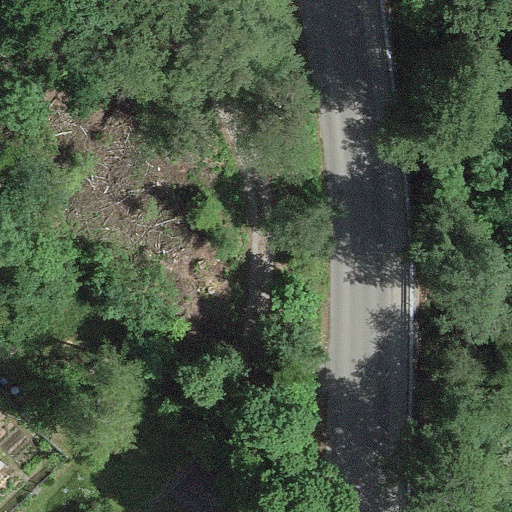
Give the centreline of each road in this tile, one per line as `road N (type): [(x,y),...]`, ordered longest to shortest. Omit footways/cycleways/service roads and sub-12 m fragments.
road 1 (unknown): [(163,0),(229,97),(261,187),(264,254),(239,511)]
road 2 (tertiary): [(361,511),(361,182),(337,0)]
